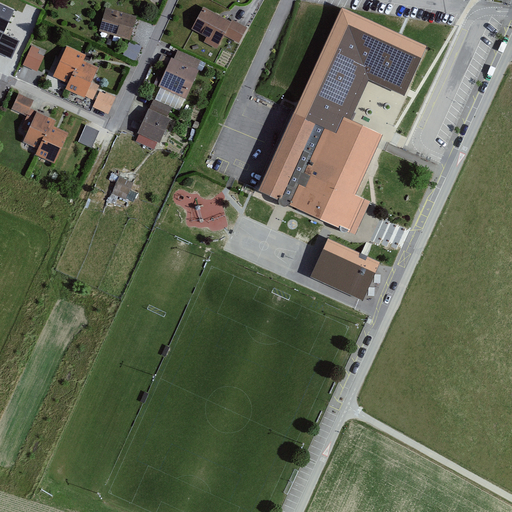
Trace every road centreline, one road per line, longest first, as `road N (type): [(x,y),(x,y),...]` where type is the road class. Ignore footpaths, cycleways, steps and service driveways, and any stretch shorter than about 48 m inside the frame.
road 1 (unclassified): [(511,46),(347,407)]
road 2 (residential): [(172,0),(113,127),(0,75)]
road 3 (residential): [(511,498),(347,407)]
